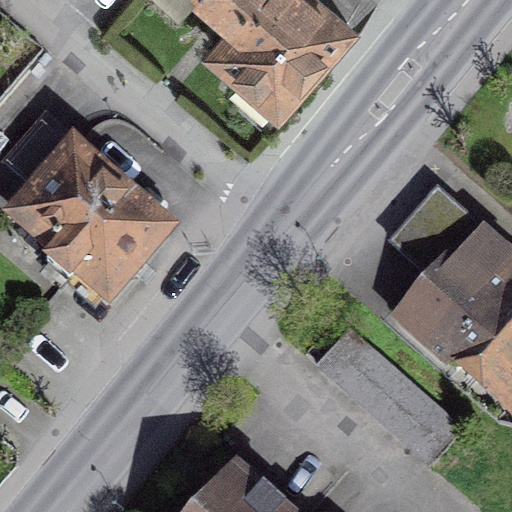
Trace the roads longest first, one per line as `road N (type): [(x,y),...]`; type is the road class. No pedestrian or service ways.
road 1 (secondary): [(283,230),(40,511)]
road 2 (unclassified): [(18,0),(283,230)]
road 3 (secondary): [(468,0),(283,230)]
